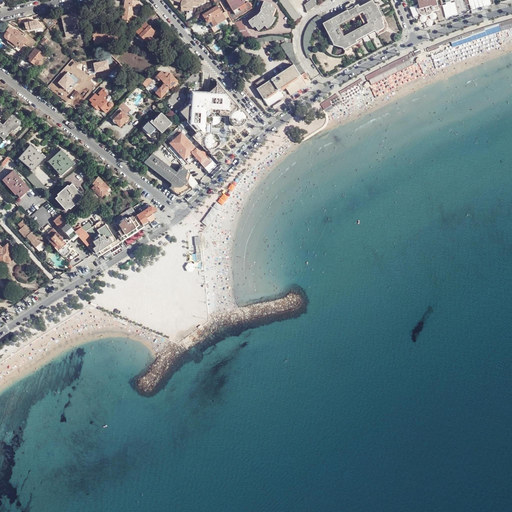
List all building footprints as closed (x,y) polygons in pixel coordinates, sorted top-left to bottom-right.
[(131,23),(133,10),(129,10),(129,6),(134,7),(138,7),(139,1),(132,0),(124,0),(122,21),(131,23)] [(173,0),(181,2),(181,6),(186,7),(186,8),(192,9),(193,6),(199,6),(199,3),(204,3),(204,0),(173,0)] [(233,20),(253,8),(249,1),(248,1),(247,0),(227,0),(234,11),(229,13),(233,20)] [(301,17),(288,0),(279,0),(280,0),(295,21),(301,17)] [(313,8),(317,5),(315,0),(311,0),(305,5),(307,12),(309,10),(313,8)] [(439,11),(438,8),(436,0),(417,0),(418,5),(417,6),(417,9),(417,11),(419,14),(423,16),(426,16),(429,15),(432,14),(433,12),(439,11)] [(439,0),(441,6),(442,6),(443,13),(444,13),(446,19),(469,10),(471,8),(474,8),(472,2),(471,0),(439,0)] [(471,0),(472,2),(474,8),(471,8),(472,10),(485,6),(482,0),(471,0)] [(272,3),(266,1),(265,2),(262,10),(260,12),(256,17),(249,21),(253,27),(254,28),(255,27),(259,31),(265,26),(267,29),(272,25),(274,22),(276,18),(273,16),(276,8),(272,6),(272,4),(272,3)] [(384,22),(382,18),(383,17),(376,5),(375,5),(373,1),(360,7),(359,5),(356,6),(355,5),(347,9),(348,11),(324,24),(334,44),(343,47),(344,50),(357,43),(356,40),(375,31),(377,32),(384,28),(384,26),(384,25),(383,22),(384,22)] [(418,5),(409,6),(413,17),(419,14),(417,11),(417,9),(417,6),(418,5)] [(219,6),(204,15),(207,20),(209,23),(212,22),(215,27),(227,19),(219,6)] [(322,21),(319,15),(316,17),(312,21),(309,25),(306,30),(305,33),(304,38),(304,43),(304,48),(305,52),(307,55),(312,52),(312,51),(311,49),(310,45),(311,40),(312,34),(314,30),(317,26),(319,23),(322,21)] [(53,16),(46,22),(51,28),(58,21),(53,16)] [(235,22),(245,41),(251,39),(251,36),(250,36),(249,33),(248,33),(248,30),(246,30),(246,27),(245,27),(244,23),(243,24),(242,20),(235,22)] [(145,22),(136,32),(146,41),(151,36),(155,32),(145,22)] [(94,23),(90,24),(95,44),(104,42),(104,41),(113,39),(110,27),(99,30),(98,29),(96,30),(94,23)] [(439,44),(427,49),(428,52),(439,48),(439,46),(451,42),(451,43),(491,28),(490,25),(480,28),(469,32),(459,35),(459,36),(452,39),(439,44)] [(23,38),(9,27),(6,30),(7,31),(4,35),(4,36),(3,36),(4,37),(4,38),(7,41),(8,40),(17,47),(18,45),(21,47),(25,43),(27,40),(23,37),(23,38)] [(80,27),(73,28),(75,36),(71,36),(72,39),(71,40),(72,47),(78,46),(79,47),(83,46),(80,27)] [(48,33),(43,40),(44,41),(41,44),(45,48),(42,51),(45,53),(51,47),(47,43),(53,35),(49,32),(48,33)] [(28,45),(33,40),(26,34),(23,37),(27,40),(25,43),(28,45)] [(264,37),(255,39),(256,45),(265,44),(264,40),(264,37)] [(8,40),(7,41),(7,42),(7,43),(15,49),(17,47),(8,40)] [(28,45),(31,48),(36,42),(33,40),(28,45)] [(295,54),(293,43),(284,42),(280,45),(285,52),(287,56),(287,55),(293,65),(268,82),(266,80),(264,81),(257,85),(259,88),(270,105),(283,96),(279,90),(282,88),(284,87),(300,76),(305,82),(309,79),(296,58),(295,54)] [(36,49),(29,57),(30,58),(29,60),(33,64),(34,62),(38,65),(41,65),(43,63),(42,60),(46,56),(39,50),(39,51),(36,49)] [(415,57),(414,54),(413,53),(408,55),(400,59),(392,63),(385,66),(376,71),(366,77),(368,81),(375,76),(378,75),(390,69),(411,59),(412,58),(415,57)] [(121,64),(114,70),(117,72),(125,72),(127,70),(121,64)] [(83,89),(84,88),(90,80),(91,79),(81,71),(75,79),(81,84),(79,86),(83,89)] [(165,83),(169,88),(170,89),(177,81),(170,74),(167,77),(164,74),(161,71),(157,76),(165,83)] [(305,83),(305,82),(300,76),(284,87),(289,94),(305,83)] [(143,83),(147,88),(152,82),(148,78),(143,83)] [(349,86),(339,92),(340,94),(363,81),(362,79),(357,81),(349,86)] [(90,80),(84,88),(87,91),(93,83),(90,80)] [(218,83),(217,81),(209,87),(209,91),(211,91),(212,88),(216,87),(216,85),(218,83)] [(165,83),(163,85),(160,88),(158,85),(153,90),(152,89),(150,91),(154,95),(155,93),(161,98),(166,93),(165,92),(169,88),(165,83)] [(193,138),(206,151),(213,145),(220,145),(220,133),(210,132),(206,132),(208,119),(208,117),(207,116),(213,111),(215,112),(217,112),(230,113),(229,116),(229,126),(241,127),(241,121),(242,121),(245,119),(242,116),(244,114),(244,113),(242,111),(240,110),(238,109),(236,109),(236,108),(234,105),(236,103),(227,93),(226,94),(222,91),(223,88),(218,83),(216,85),(216,87),(212,88),(211,91),(209,91),(199,90),(190,90),(189,105),(187,105),(185,106),(184,111),(183,111),(180,113),(182,115),(184,116),(184,118),(185,119),(188,119),(187,124),(194,132),(195,133),(194,134),(196,136),(193,138)] [(190,131),(194,132),(187,124),(188,119),(185,119),(184,118),(184,116),(182,115),(180,113),(183,111),(184,111),(185,106),(187,105),(189,105),(190,90),(199,90),(200,87),(187,86),(186,100),(178,108),(178,115),(183,120),(182,124),(190,131)] [(97,92),(90,101),(93,103),(91,105),(98,111),(100,108),(106,113),(113,105),(113,104),(113,103),(111,102),(110,102),(109,103),(104,98),(108,94),(105,91),(106,89),(104,88),(98,93),(97,92)] [(336,94),(321,104),(324,110),(332,106),(329,101),(337,96),(336,94)] [(118,108),(125,114),(129,110),(123,103),(118,108)] [(110,117),(113,120),(122,111),(118,108),(110,117)] [(122,111),(113,120),(120,126),(129,118),(125,114),(122,111)] [(157,128),(159,130),(161,132),(171,122),(162,113),(153,121),(152,120),(150,121),(149,121),(147,123),(143,128),(150,135),(157,128)] [(0,132),(2,134),(4,133),(5,134),(8,131),(9,132),(10,133),(13,129),(15,126),(16,127),(19,122),(18,121),(19,120),(17,118),(15,116),(14,117),(12,115),(9,119),(10,120),(4,127),(0,123),(0,132)] [(171,122),(161,132),(162,133),(172,123),(171,122)] [(143,128),(142,128),(141,129),(150,138),(159,130),(157,128),(150,135),(143,128)] [(176,138),(171,142),(169,144),(170,145),(188,164),(189,163),(193,159),(189,155),(190,153),(192,155),(198,150),(196,149),(195,147),(181,133),(180,134),(176,138)] [(168,137),(162,143),(163,144),(166,147),(167,145),(169,146),(170,145),(169,144),(171,142),(169,139),(170,138),(168,137)] [(30,145),(19,158),(33,171),(45,157),(30,145)] [(62,150),(49,161),(61,176),(74,164),(62,150)] [(171,187),(169,188),(179,196),(191,188),(187,183),(185,179),(190,174),(182,165),(176,171),(174,173),(155,158),(156,157),(152,153),(151,155),(143,162),(149,166),(149,165),(171,183),(171,187)] [(9,156),(2,165),(4,166),(10,158),(9,156)] [(156,157),(155,158),(174,173),(176,171),(156,157)] [(14,170),(4,179),(17,194),(21,198),(30,189),(14,170)] [(33,172),(27,177),(42,194),(48,189),(33,172)] [(17,194),(4,179),(3,180),(16,195),(17,194)] [(97,188),(94,190),(93,190),(99,197),(100,197),(101,198),(105,194),(104,193),(109,188),(101,179),(95,185),(97,188)] [(72,184),(56,198),(66,210),(70,207),(69,206),(79,198),(79,199),(83,195),(72,184)] [(181,198),(192,190),(191,188),(179,196),(181,198)] [(137,215),(144,227),(149,223),(146,217),(157,210),(156,209),(148,203),(141,208),(143,211),(137,215)] [(25,213),(20,208),(14,214),(18,218),(20,216),(21,217),(25,213)] [(144,227),(137,215),(135,212),(126,218),(115,225),(120,233),(122,237),(120,238),(122,241),(144,227)] [(73,230),(64,220),(60,215),(60,216),(54,221),(72,242),(78,236),(73,230)] [(44,236),(40,231),(37,234),(23,218),(17,223),(20,227),(18,230),(24,237),(26,236),(28,238),(29,237),(32,240),(30,241),(30,242),(35,247),(42,240),(41,239),(44,236)] [(76,228),(73,230),(78,236),(88,247),(97,257),(98,256),(96,253),(116,240),(105,224),(104,225),(103,224),(101,225),(99,222),(95,224),(96,225),(91,227),(88,223),(77,230),(76,228)] [(50,238),(48,240),(49,240),(58,251),(67,243),(57,232),(54,228),(47,234),(50,238)] [(98,256),(118,243),(116,240),(96,253),(98,256)] [(58,251),(61,254),(63,255),(63,256),(65,256),(67,255),(69,254),(70,252),(69,250),(68,248),(71,245),(68,242),(67,243),(58,251)] [(0,260),(2,263),(5,261),(11,256),(14,253),(10,248),(11,247),(8,244),(2,248),(0,245),(0,260)] [(149,291),(156,304),(167,299),(160,285),(149,291)] [(186,286),(176,287),(178,303),(188,302),(186,286)] [(150,309),(141,305),(139,309),(147,313),(150,309)]
